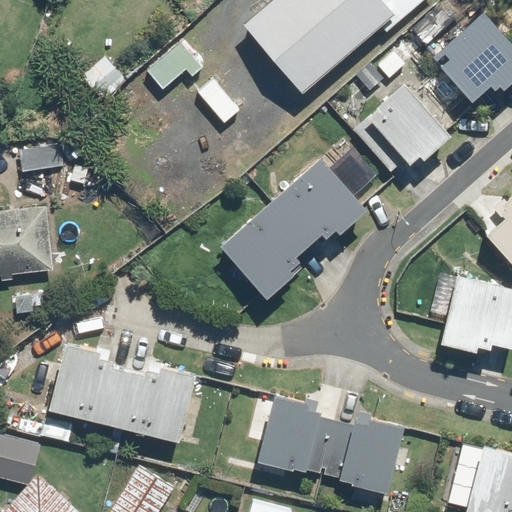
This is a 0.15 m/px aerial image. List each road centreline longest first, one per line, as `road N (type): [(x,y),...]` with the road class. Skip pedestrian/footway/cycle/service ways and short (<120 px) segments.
road 1 (residential): [(122,307),(274,343),(356,331)]
road 2 (residential): [(511,141),(378,257)]
road 3 (residential): [(511,400),(427,380),(356,331)]
